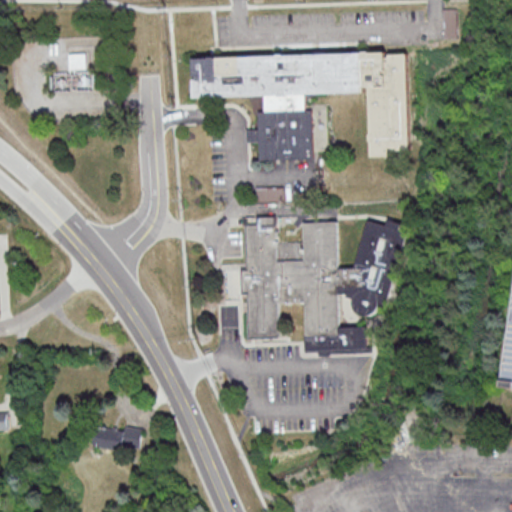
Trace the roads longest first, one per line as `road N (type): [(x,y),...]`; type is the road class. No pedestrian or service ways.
road 1 (secondary): [(157,336),(242,511)]
road 2 (residential): [(106,264),(13,321),(0,321)]
